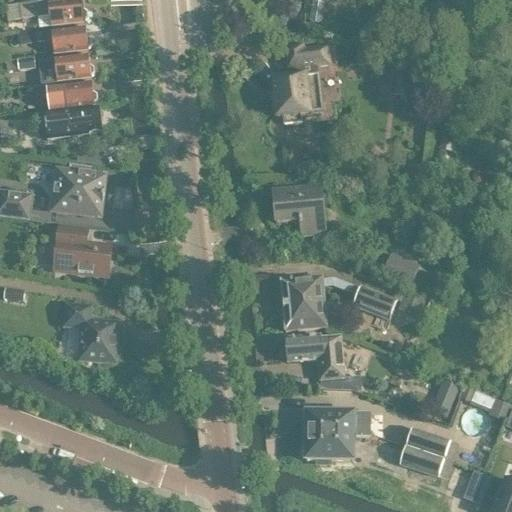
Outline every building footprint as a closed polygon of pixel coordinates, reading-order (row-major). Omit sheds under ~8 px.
[(21,4),(20,5),(22,19),(51,16),(52,28),(88,24),(87,22),(90,19),(90,13),(86,12),(85,2),(47,7),(46,2),(40,2),(21,4)] [(431,21),(427,31),(438,36),(442,25),(431,21)] [(53,43),(55,57),(91,52),(91,49),(94,47),(93,40),(89,38),(88,28),(37,35),(38,44),(53,43)] [(18,30),(19,44),(37,42),(35,29),(18,30)] [(301,68),(302,77),(274,80),(278,119),(285,119),(286,127),(302,125),(302,117),(311,116),(311,115),(324,113),(318,67),(330,65),(329,49),(304,51),(303,47),(287,49),(289,70),(301,68)] [(43,86),(59,84),(94,80),(93,77),(96,74),(96,69),(92,67),(91,57),(41,62),(43,86)] [(19,60),(20,71),(37,70),(36,59),(19,60)] [(412,63),(398,62),(395,96),(409,97),(412,63)] [(58,112),(68,111),(95,108),(95,105),(98,101),(98,96),(94,93),(93,84),(48,88),(50,113),(58,112)] [(480,120),(499,120),(498,94),(479,95),(480,120)] [(58,112),(46,113),(48,140),(90,135),(91,138),(102,137),(101,120),(102,120),(101,111),(70,114),(70,111),(68,111),(58,112)] [(444,132),(437,161),(449,164),(452,164),(455,162),(456,156),(454,154),(452,152),(456,135),(444,132)] [(58,173),(54,214),(96,219),(104,214),(107,179),(58,173)] [(0,191),(0,215),(29,220),(32,196),(0,191)] [(277,225),(287,224),(300,223),(302,237),(325,234),(321,192),(274,197),(277,225)] [(58,252),(55,274),(109,280),(112,250),(87,247),(88,233),(60,230),(58,252)] [(412,287),(420,266),(392,254),(383,276),(412,287)] [(326,272),(355,284),(358,276),(329,264),(326,272)] [(328,329),(324,288),(332,287),(357,297),(353,307),(388,320),(396,300),(361,287),(360,290),(333,280),(323,280),(323,278),(282,281),(287,333),(328,329)] [(6,289),(4,300),(24,303),(26,292),(6,289)] [(424,301),(405,295),(400,310),(418,316),(424,301)] [(67,307),(66,329),(84,331),(82,363),(117,366),(120,326),(92,324),(94,309),(67,307)] [(287,340),(290,364),(319,361),(321,381),(344,379),(340,336),(321,339),(321,336),(287,340)] [(344,379),(321,381),(322,390),(353,391),(363,394),(361,377),(344,379)] [(444,380),(437,396),(453,403),(460,387),(444,380)] [(464,387),(459,400),(470,404),(475,391),(464,387)] [(511,406),(495,399),(490,411),(508,419),(511,409),(511,406)] [(306,422),(302,422),(302,437),(353,438),(354,413),(332,413),(332,408),(316,408),(316,413),(306,413),(306,422)] [(445,461),(445,460),(451,444),(412,431),(406,447),(445,461)] [(353,438),(302,437),(302,452),(306,452),(306,462),(315,462),(315,467),(331,467),(331,461),(353,462),(353,438)] [(445,461),(406,447),(400,466),(439,479),(445,461)] [(476,473),(472,483),(485,488),(489,478),(476,473)] [(511,511),(511,482),(506,480),(493,511),(511,511)]
